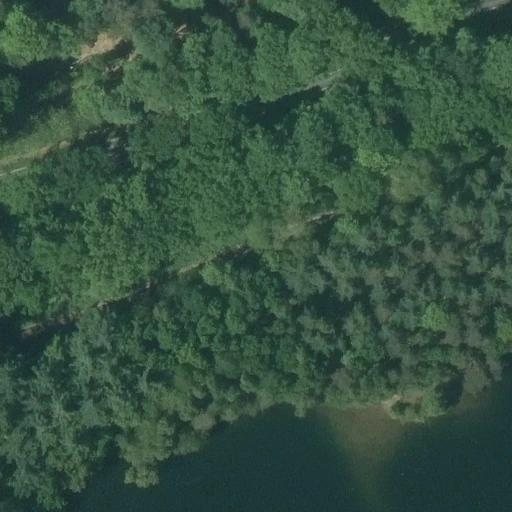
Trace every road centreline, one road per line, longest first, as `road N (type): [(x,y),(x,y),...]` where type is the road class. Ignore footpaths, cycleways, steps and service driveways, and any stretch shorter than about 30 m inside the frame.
road 1 (track): [(0,342),(511,134)]
road 2 (secondary): [(0,188),(123,150),(500,0)]
